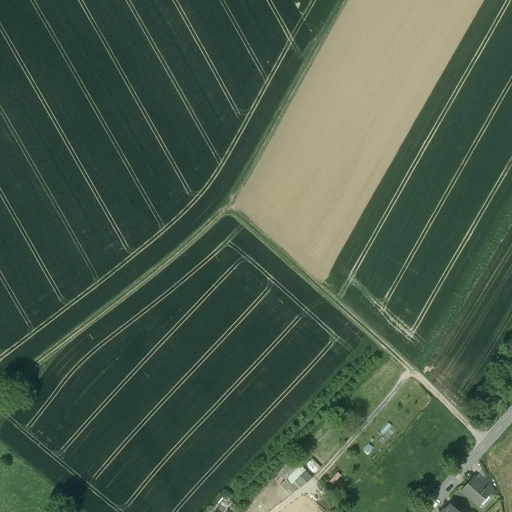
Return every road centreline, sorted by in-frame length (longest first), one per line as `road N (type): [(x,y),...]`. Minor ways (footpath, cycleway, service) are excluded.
road 1 (track): [(345,0),(229,205),(407,368)]
road 2 (track): [(229,205),(0,392)]
road 3 (tertiary): [(424,511),(511,413)]
